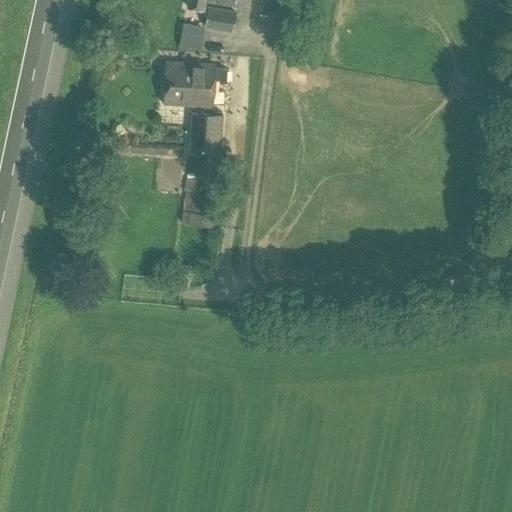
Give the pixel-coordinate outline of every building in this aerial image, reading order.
[(185,0),(185,6),(202,9),(203,4),(232,9),(233,0),(185,0)] [(203,27),(231,33),(235,11),(208,7),(203,27)] [(208,52),(211,30),(193,27),(190,49),(208,52)] [(163,105),(212,108),(213,83),(227,84),(228,70),(214,70),(214,65),(165,62),(165,68),(163,105)] [(187,152),(219,154),(221,115),(190,114),(187,152)] [(180,220),(187,222),(187,224),(212,227),(217,195),(194,192),(196,181),(187,180),(185,190),(180,220)] [(190,282),(194,275),(189,267),(181,267),(176,275),(181,282),(190,282)]
